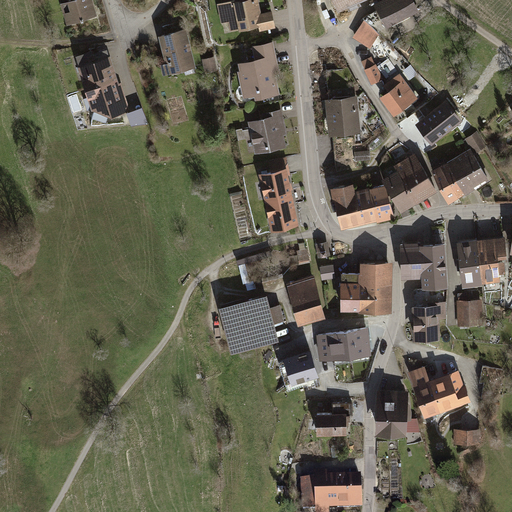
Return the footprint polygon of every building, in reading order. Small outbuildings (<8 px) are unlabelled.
[(97,17),(92,0),(69,0),(62,2),(68,25),(97,17)] [(255,0),(251,0),(219,7),(224,32),(237,30),(237,33),(252,30),(253,32),(273,28),(270,12),(259,15),(255,0)] [(332,0),(337,11),(362,0),(332,0)] [(413,0),(377,0),(373,2),(386,26),(418,10),(413,0)] [(379,34),(363,19),(352,37),(369,49),(379,34)] [(184,27),(158,34),(168,74),(195,67),(184,27)] [(255,59),(237,63),(243,95),(254,93),(255,98),(279,93),(275,76),(278,75),(272,41),(252,44),(255,59)] [(84,88),(117,78),(110,55),(77,64),(84,88)] [(213,56),(202,58),(205,72),(216,70),(213,56)] [(371,56),(361,60),(365,68),(364,69),(371,84),(383,79),(376,63),(374,64),(371,56)] [(417,97),(399,73),(383,84),(387,90),(379,96),(392,115),(417,97)] [(117,78),(84,88),(91,109),(111,115),(130,109),(121,81),(118,82),(117,78)] [(357,95),(324,98),(327,134),(360,132),(357,95)] [(446,103),(419,123),(432,140),(459,120),(446,103)] [(261,121),(248,123),(254,155),(283,149),(281,137),(284,136),(279,110),(259,114),(261,121)] [(143,112),(128,113),(129,125),(144,123),(143,112)] [(477,131),(465,138),(474,153),(486,146),(477,131)] [(446,160),(464,193),(488,179),(470,147),(446,160)] [(369,150),(355,151),(356,162),(370,160),(369,150)] [(398,170),(416,202),(435,191),(413,153),(394,164),(398,170)] [(288,174),(285,158),(270,161),(272,169),(261,172),(267,198),(290,193),(286,174),(288,174)] [(439,164),(457,196),(464,193),(446,160),(439,164)] [(457,196),(439,164),(431,169),(449,201),(457,196)] [(416,202),(398,170),(381,180),(400,211),(416,202)] [(375,218),(368,187),(353,191),(351,183),(331,188),(340,226),(375,218)] [(368,187),(375,218),(390,215),(382,184),(368,187)] [(290,193),(267,198),(273,228),(297,222),(290,193)] [(504,235),(476,238),(481,282),(499,280),(498,273),(505,272),(504,258),(506,258),(504,235)] [(460,283),(481,282),(476,238),(456,240),(460,283)] [(446,241),(421,242),(423,277),(423,288),(448,287),(446,241)] [(327,242),(318,243),(320,254),(329,253),(327,242)] [(403,278),(423,277),(421,242),(402,242),(403,278)] [(306,249),(298,251),(300,262),(308,260),(306,249)] [(361,260),(360,272),(360,310),(392,311),(393,261),(361,260)] [(333,264),(320,266),(323,279),(335,277),(333,264)] [(341,310),(360,310),(360,272),(341,271),(341,310)] [(313,272),(286,279),(297,322),(324,316),(313,272)] [(268,293),(219,306),(231,351),(279,339),(275,323),(284,321),(280,304),(271,306),(268,293)] [(482,299),(457,300),(458,326),(483,325),(482,299)] [(431,304),(413,305),(414,339),(440,338),(439,319),(446,319),(446,300),(431,301),(431,304)] [(367,328),(319,334),(322,358),(370,352),(367,328)] [(312,347),(278,357),(286,385),(320,375),(312,347)] [(425,370),(412,374),(425,414),(468,400),(459,373),(429,382),(425,370)] [(411,389),(380,389),(379,432),(410,433),(411,389)] [(333,402),(333,411),(347,411),(353,411),(353,402),(333,402)] [(333,411),(317,411),(317,433),(347,433),(347,411),(333,411)] [(478,427),(452,427),(452,441),(478,441),(478,427)] [(314,479),(301,480),(303,508),(317,508),(317,511),(328,511),(329,510),(363,509),(361,474),(329,476),(329,471),(313,472),(314,479)]
